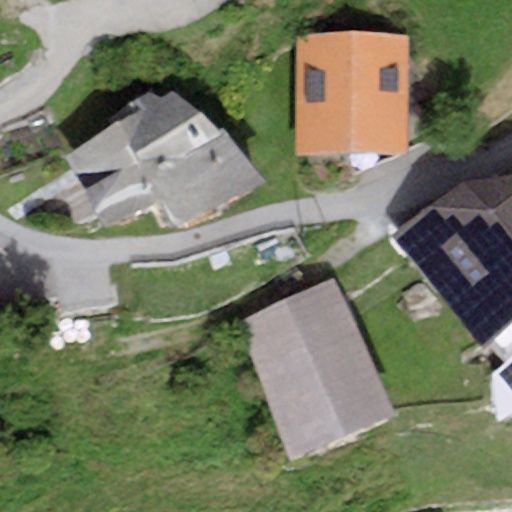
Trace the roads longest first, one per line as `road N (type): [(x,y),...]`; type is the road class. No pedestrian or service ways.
road 1 (track): [(395,197),(321,273),(237,314),(151,342),(0,368)]
road 2 (residential): [(511,144),(395,197)]
